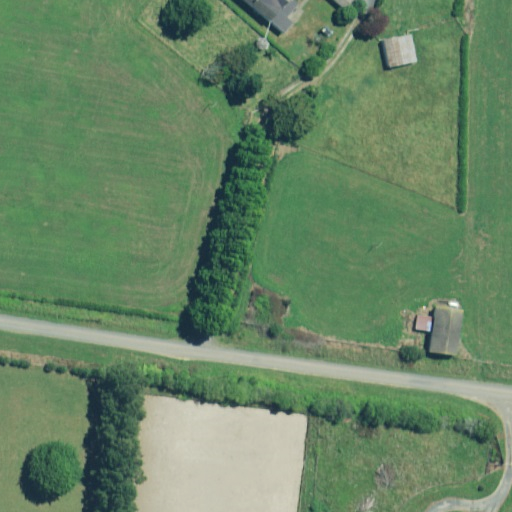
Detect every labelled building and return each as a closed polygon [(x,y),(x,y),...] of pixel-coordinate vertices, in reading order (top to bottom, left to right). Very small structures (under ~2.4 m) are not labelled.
[(240,0),(283,35),(303,11),(289,0),(240,0)] [(354,1),(352,0),(331,0),(345,12),(354,1)] [(414,62),(409,36),(382,41),(387,67),(414,62)] [(253,48),(254,49),(255,51),(255,52),(257,53),(258,54),(259,54),(261,54),(262,54),(264,54),(265,53),(266,53),(267,52),(268,50),(269,49),(270,48),(270,46),(270,45),(270,43),(269,42),(268,41),(267,40),(266,39),(265,38),(263,37),(262,37),(260,37),(259,37),(258,38),(256,39),(255,40),(254,41),(254,42),(253,44),(253,45),(253,47),(253,48)] [(432,308),(430,317),(417,315),(414,330),(430,332),(427,352),(453,357),(461,313),(432,308)]
